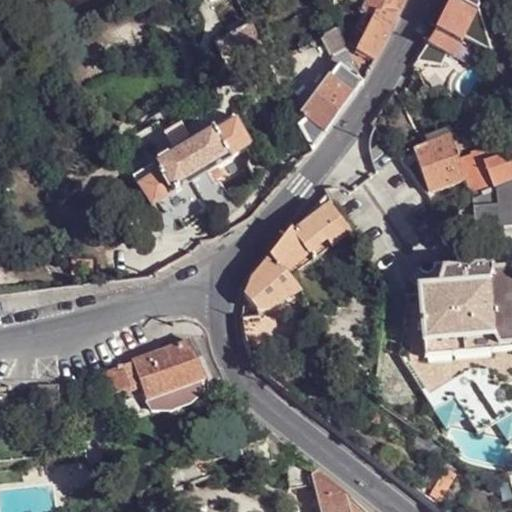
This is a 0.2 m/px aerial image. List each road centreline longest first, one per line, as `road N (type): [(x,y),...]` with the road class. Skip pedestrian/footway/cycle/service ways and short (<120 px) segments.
road 1 (tertiary): [(430,0),(339,147),(227,282)]
road 2 (tertiary): [(227,282),(221,313),(240,378),(398,511)]
road 3 (residential): [(0,343),(227,282)]
